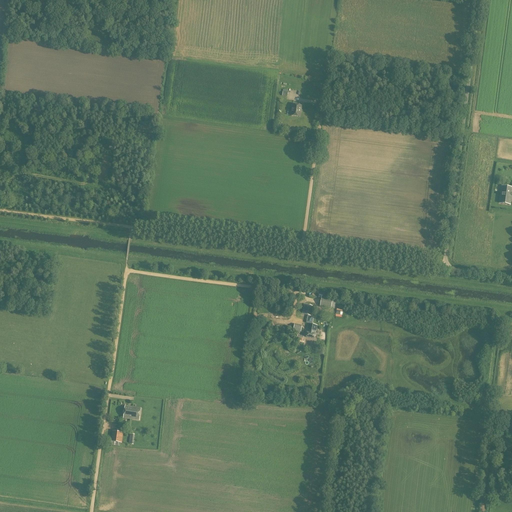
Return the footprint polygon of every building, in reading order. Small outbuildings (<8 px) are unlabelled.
[(290,116),(300,118),(302,106),(292,105),(290,116)] [(510,205),(511,197),(511,192),(511,193),(511,190),(511,188),(502,187),(500,203),(510,205)] [(331,308),(332,301),(333,299),(322,297),(320,306),(331,308)] [(313,306),(307,305),(308,300),(305,299),(302,314),(311,316),(313,306)] [(309,324),(307,333),(306,333),(305,337),(315,339),(316,334),(315,334),(317,326),(309,324)] [(139,420),(141,409),(125,406),(123,418),(139,420)] [(122,443),(123,433),(112,431),(111,441),(110,445),(118,446),(119,443),(122,443)]
